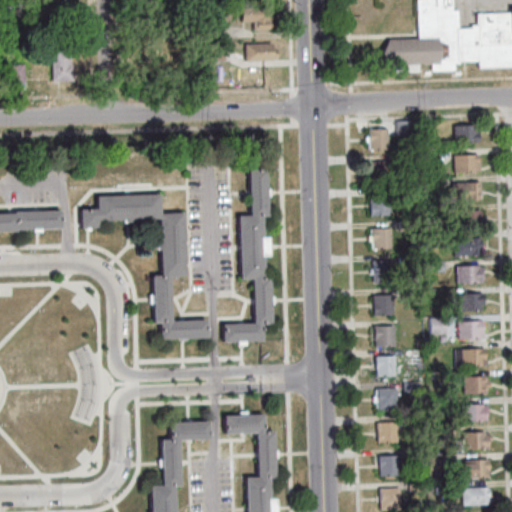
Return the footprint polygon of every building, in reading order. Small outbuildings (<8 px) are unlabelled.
[(511,66),(477,68),(477,60),(459,61),(459,63),(454,63),(454,69),(431,70),(431,64),(418,64),(419,70),(393,71),(392,65),(388,65),(381,52),(387,38),(417,37),(416,0),(452,0),(452,10),(458,9),(458,27),(471,27),(470,24),(476,24),(476,13),(510,12),(510,8),(511,7),(511,66)] [(239,8),(267,7),(268,29),(250,30),(250,21),(239,21),(239,8)] [(151,61),(177,61),(177,27),(151,27),(151,61)] [(243,61),(242,44),(268,43),(269,49),(274,49),(274,58),(269,59),(269,60),(243,61)] [(208,61),(207,46),(221,45),(222,60),(208,61)] [(49,81),(49,50),(68,49),(68,64),(70,64),(70,81),(49,81)] [(22,83),(9,84),(9,66),(22,66),(22,83)] [(423,119),(423,135),(434,135),(434,119),(423,119)] [(395,121),(395,135),(409,134),(409,121),(395,121)] [(478,124),(452,124),(452,141),(478,141),(478,124)] [(366,149),(386,149),(386,128),(366,128),(366,149)] [(424,150),(425,161),(439,161),(439,149),(424,150)] [(452,154),(452,171),(478,171),(478,154),(452,154)] [(390,180),(390,159),(369,159),(369,180),(390,180)] [(251,323),(220,323),(221,342),(260,342),(260,324),(268,324),(267,277),(261,277),(260,217),(265,217),(264,170),(247,170),(248,217),(236,217),(237,280),(250,280),(251,323)] [(439,180),(425,181),(425,191),(440,191),(439,180)] [(479,181),(451,181),(451,198),(479,198),(479,181)] [(397,190),(398,200),(412,199),(411,190),(397,190)] [(157,220),(159,277),(150,278),(151,324),(159,324),(159,341),(205,340),(205,321),(170,322),(169,277),(183,277),(182,214),(158,214),(158,195),(95,197),(95,209),(78,210),(78,230),(98,229),(98,221),(157,220)] [(370,198),(370,214),(389,214),(389,198),(370,198)] [(61,206),(0,207),(0,227),(62,226),(61,206)] [(479,228),(479,209),(455,209),(455,228),(479,228)] [(398,221),(398,231),(411,231),(410,221),(398,221)] [(391,248),(391,227),(369,227),(369,248),(391,248)] [(427,233),(428,245),(443,244),(442,232),(427,233)] [(481,237),(452,237),(452,255),(481,255),(481,237)] [(429,260),(430,270),(444,269),(443,259),(429,260)] [(372,261),(372,282),(393,282),(393,261),(372,261)] [(482,264),(456,264),(456,282),(482,282),(482,264)] [(482,309),(482,293),(459,292),(459,308),(482,309)] [(372,294),(372,314),(391,314),(391,294),(372,294)] [(429,316),(430,332),(446,331),(445,315),(429,316)] [(483,337),(483,320),(456,320),(456,337),(483,337)] [(373,345),(393,345),(393,325),(373,325),(373,345)] [(484,364),(484,347),(454,347),(454,364),(484,364)] [(393,354),(375,354),(375,374),(393,374),(393,354)] [(462,375),(462,393),(487,393),(487,375),(462,375)] [(416,383),(401,384),(401,394),(417,393),(416,383)] [(373,387),(373,408),(394,408),(394,387),(373,387)] [(486,421),(486,403),(459,403),(459,421),(486,421)] [(255,432),(255,476),(244,476),(244,511),(273,511),(273,429),(262,429),(262,413),(222,413),(223,432),(255,432)] [(174,511),(174,485),(179,485),(177,440),(208,439),(207,421),(168,423),(169,439),(158,439),(160,485),(149,486),(150,511),(174,511)] [(396,442),(396,421),(375,421),(375,442),(396,442)] [(414,427),(413,436),(422,436),(423,428),(414,427)] [(460,448),(487,448),(487,430),(460,430),(460,448)] [(407,450),(407,460),(422,459),(421,450),(407,450)] [(377,475),(396,475),(396,453),(377,453),(377,475)] [(427,455),(427,477),(445,478),(446,456),(427,455)] [(459,458),(459,476),(487,476),(487,458),(459,458)] [(423,478),(409,478),(409,491),(424,491),(423,478)] [(448,484),(434,485),(434,496),(449,495),(448,484)] [(461,486),(461,504),(487,504),(487,486),(461,486)] [(378,508),(397,508),(397,487),(378,487),(378,508)]
